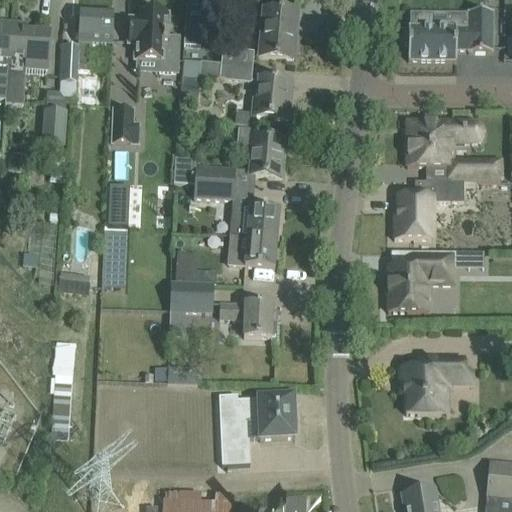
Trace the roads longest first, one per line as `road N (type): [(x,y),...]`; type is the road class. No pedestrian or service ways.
road 1 (residential): [(345,511),(334,317),(359,93)]
road 2 (residential): [(359,93),(511,95)]
